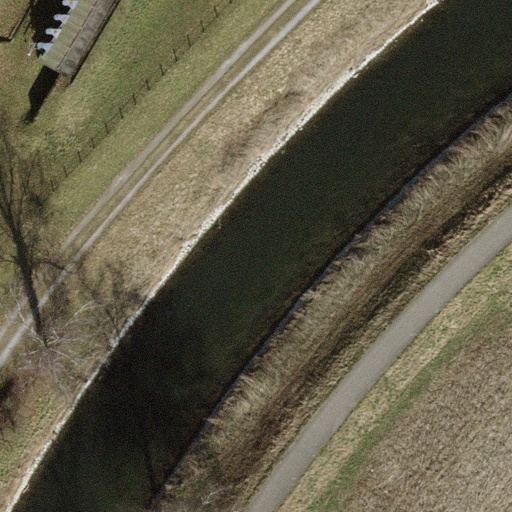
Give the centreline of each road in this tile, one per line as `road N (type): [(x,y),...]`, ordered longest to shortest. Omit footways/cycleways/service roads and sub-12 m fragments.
road 1 (track): [(0,358),(24,314),(245,59),(307,0)]
road 2 (track): [(265,511),(308,440),(511,225)]
